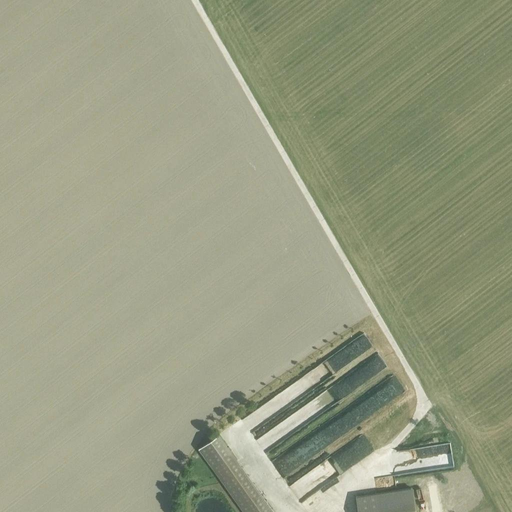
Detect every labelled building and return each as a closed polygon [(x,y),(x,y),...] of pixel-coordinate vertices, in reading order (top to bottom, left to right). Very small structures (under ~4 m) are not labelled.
[(303,373),(270,398),(276,405),(281,402),(283,404),(311,383),(303,373)] [(335,434),(396,393),(394,390),(388,394),(385,388),(373,396),(369,390),(325,420),(335,434)] [(319,393),(276,419),(284,432),(286,431),(287,432),(311,417),(309,413),(325,403),(319,393)] [(274,474),(290,499),(367,453),(355,433),(326,450),(323,445),(274,474)] [(219,434),(198,449),(210,465),(243,511),(274,511),(231,451),(219,434)] [(342,470),(344,479),(354,476),(351,467),(342,470)] [(405,511),(402,485),(345,493),(347,511),(405,511)] [(438,498),(430,500),(431,506),(440,504),(438,498)]
